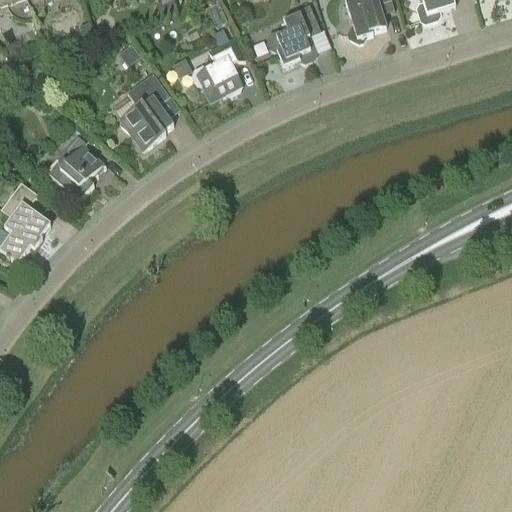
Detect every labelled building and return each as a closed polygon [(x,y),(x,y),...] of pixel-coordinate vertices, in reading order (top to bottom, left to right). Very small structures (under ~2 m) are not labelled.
[(0,0),(0,15),(7,13),(7,14),(9,17),(11,20),(13,22),(16,24),(19,25),(22,26),(25,26),(29,26),(32,25),(34,24),(23,0),(0,0)] [(23,0),(34,24),(35,24),(38,22),(40,20),(42,17),(43,14),(44,11),(45,7),(44,4),(43,1),(45,0),(23,0)] [(379,8),(391,5),(389,0),(361,0),(361,1),(345,6),(353,30),(348,39),(349,43),(359,48),(363,47),(366,41),(373,39),(372,37),(386,33),(379,8)] [(420,0),(423,9),(420,10),(418,14),(421,26),(425,28),(437,24),(439,20),(438,17),(455,11),(451,0),(420,0)] [(174,3),(158,7),(162,20),(178,15),(174,3)] [(216,30),(227,25),(219,7),(208,12),(216,30)] [(270,55),(278,58),(284,72),(299,66),(305,68),(314,64),(316,59),(310,42),(321,37),(310,9),(293,16),(295,21),(284,25),(288,36),(286,37),(280,34),(268,39),(266,45),(270,55)] [(76,40),(75,41),(78,48),(86,46),(95,43),(90,29),(81,32),(81,33),(81,34),(81,36),(80,37),(80,38),(79,38),(78,39),(77,40),(76,40)] [(238,93),(243,91),(233,72),(245,65),(234,44),(209,57),(215,70),(208,73),(203,72),(194,76),(193,82),(197,90),(203,92),(211,108),(225,100),(231,102),(236,99),(238,93)] [(129,71),(141,61),(132,49),(119,58),(129,71)] [(49,78),(43,70),(32,78),(39,86),(49,78)] [(22,80),(16,74),(9,79),(15,86),(22,80)] [(174,131),(159,110),(170,102),(153,79),(127,98),(137,111),(120,124),(143,156),(166,140),(164,138),(174,131)] [(21,86),(16,91),(21,96),(26,96),(31,91),(26,86),(21,86)] [(73,125),(70,129),(80,138),(83,134),(73,125)] [(91,189),(106,172),(83,152),(86,148),(77,140),(57,163),(61,167),(49,181),(58,190),(54,195),(66,206),(71,201),(79,208),(94,191),(91,189)] [(28,213),(38,200),(21,188),(1,216),(12,223),(4,233),(12,239),(0,255),(0,256),(18,270),(31,253),(35,256),(43,244),(41,243),(51,230),(28,213)]
